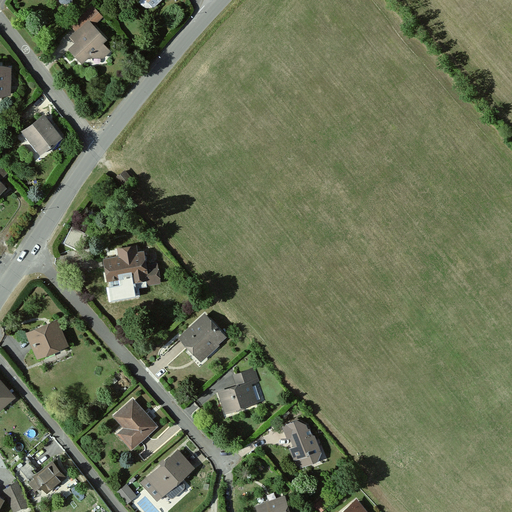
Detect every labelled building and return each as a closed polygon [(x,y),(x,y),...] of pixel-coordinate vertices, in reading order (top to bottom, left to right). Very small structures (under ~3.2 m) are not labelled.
[(138,0),(137,1),(141,6),(145,8),(149,8),(152,7),(159,0),(138,0)] [(99,13),(91,6),(72,25),(79,32),(84,37),(76,44),(70,49),(76,56),(79,54),(84,60),(91,53),(94,57),(101,57),(108,51),(102,44),(105,41),(91,25),(89,23),(99,13)] [(101,15),(99,13),(89,23),(91,25),(101,15)] [(84,37),(79,32),(71,39),(76,44),(84,37)] [(0,94),(7,90),(9,71),(0,70),(0,94)] [(60,137),(43,116),(24,131),(41,151),(48,146),(49,146),(51,145),(53,144),(53,143),(52,142),(60,137)] [(106,257),(108,271),(118,269),(119,277),(124,276),(124,273),(132,272),(134,278),(147,276),(148,281),(160,279),(157,264),(146,265),(143,249),(130,251),(128,253),(106,257)] [(110,278),(119,277),(118,269),(108,271),(109,278),(110,278)] [(213,338),(216,341),(223,335),(205,315),(183,336),(198,353),(213,338)] [(52,344),(54,348),(66,343),(58,322),(49,326),(48,323),(29,330),(37,349),(41,348),(52,344)] [(218,343),(216,341),(213,338),(198,353),(202,357),(218,343)] [(43,352),(54,348),(52,344),(41,348),(43,352)] [(239,384),(221,391),(227,409),(256,400),(250,381),(257,379),(254,369),(236,375),(239,384)] [(0,407),(13,396),(0,381),(0,407)] [(255,383),(259,400),(266,399),(262,381),(255,383)] [(127,426),(120,432),(132,446),(155,424),(133,399),(116,415),(127,426)] [(305,423),(297,419),(285,423),(289,434),(292,433),(297,445),(292,446),(296,456),(299,455),(303,464),(311,461),(312,459),(318,456),(321,450),(314,435),(311,433),(309,427),(308,426),(306,427),(305,423)] [(182,476),(193,466),(178,450),(153,473),(172,495),(176,495),(187,485),(187,481),(182,476)] [(30,481),(36,476),(40,472),(29,459),(19,467),(30,481)] [(40,472),(36,476),(48,491),(65,477),(53,462),(40,472)] [(172,495),(153,473),(149,477),(168,498),(172,495)] [(4,490),(9,500),(21,495),(15,482),(4,490)] [(21,495),(9,500),(13,510),(25,504),(21,495)] [(269,504),(260,507),(261,511),(289,511),(284,497),(269,502),(269,504)] [(366,511),(356,500),(354,502),(361,511),(366,511)] [(361,511),(354,502),(341,511),(361,511)]
